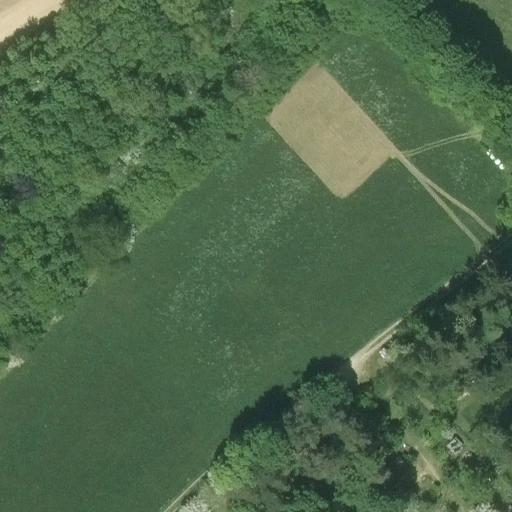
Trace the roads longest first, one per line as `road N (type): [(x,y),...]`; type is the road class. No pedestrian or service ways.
road 1 (track): [(0,364),(299,64),(331,23),(330,0)]
road 2 (track): [(511,235),(258,429),(168,511)]
